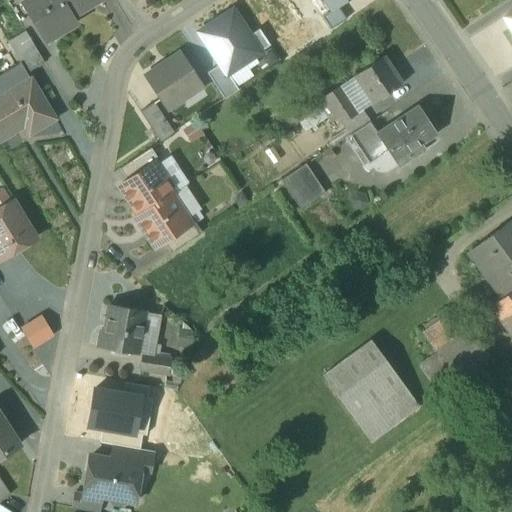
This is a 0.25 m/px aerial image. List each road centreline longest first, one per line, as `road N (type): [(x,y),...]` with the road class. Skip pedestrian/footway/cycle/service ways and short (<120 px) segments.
road 1 (residential): [(39,511),(124,70),(210,0)]
road 2 (tertiary): [(511,139),(416,0)]
